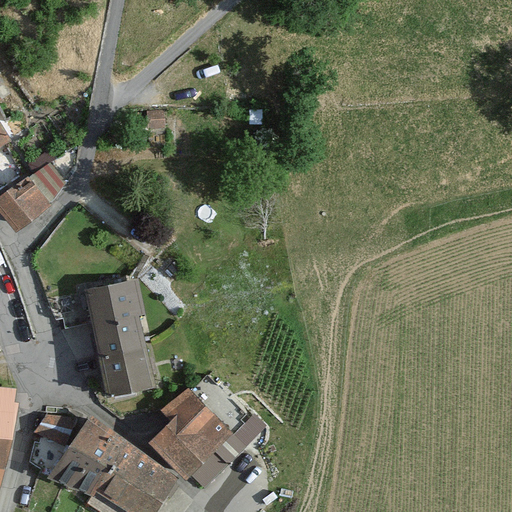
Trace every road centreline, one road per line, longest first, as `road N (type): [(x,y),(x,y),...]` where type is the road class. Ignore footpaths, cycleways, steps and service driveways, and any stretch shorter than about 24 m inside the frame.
road 1 (residential): [(0,511),(32,386),(29,328),(0,270)]
road 2 (unclassified): [(232,0),(123,93),(100,99)]
road 3 (residential): [(82,176),(0,270)]
